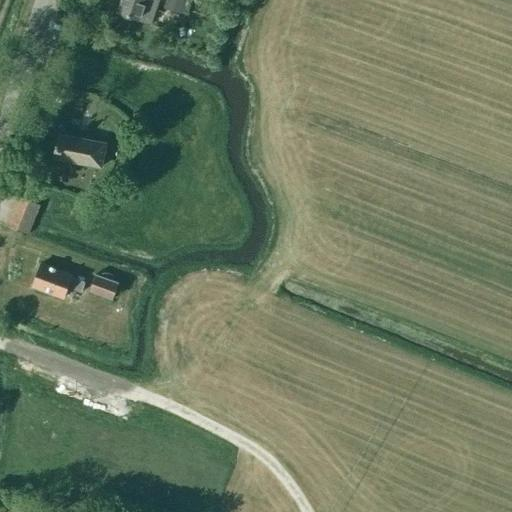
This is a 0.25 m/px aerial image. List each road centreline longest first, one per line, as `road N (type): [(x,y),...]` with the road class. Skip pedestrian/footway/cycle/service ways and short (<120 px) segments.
road 1 (unknown): [(294,511),(230,454),(0,362)]
road 2 (unclassified): [(0,141),(40,0)]
